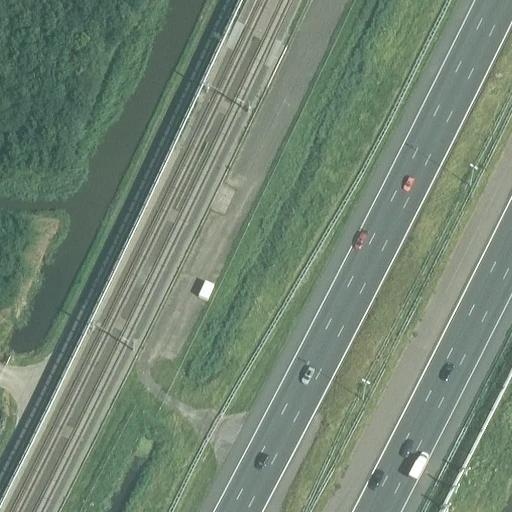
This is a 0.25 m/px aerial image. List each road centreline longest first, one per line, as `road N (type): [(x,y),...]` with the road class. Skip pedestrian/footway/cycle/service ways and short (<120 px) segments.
road 1 (motorway): [(490,0),(341,313),(234,511)]
road 2 (unclassified): [(0,477),(229,0)]
road 3 (motorway): [(377,511),(511,248)]
